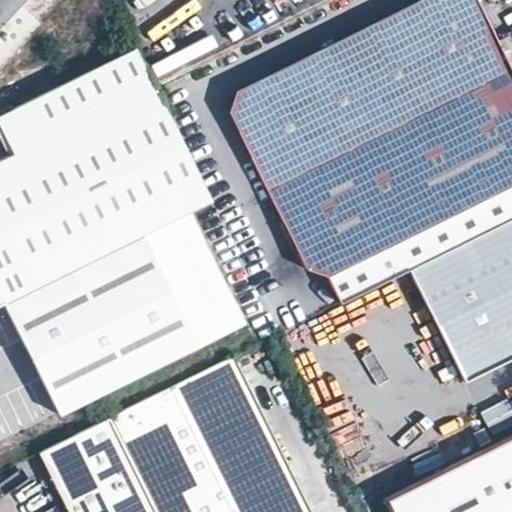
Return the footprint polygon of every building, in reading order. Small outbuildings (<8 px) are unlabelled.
[(402,272),(511,217),(511,79),(471,0),(433,0),(233,98),(225,121),(305,274),(323,283),(334,305),(402,272)] [(0,301),(0,302),(140,235),(199,207),(208,203),(154,91),(135,52),(14,110),(33,149),(13,159),(0,164),(0,301)] [(0,116),(0,131),(13,159),(33,149),(14,110),(0,116)] [(199,207),(140,235),(194,348),(253,319),(199,207)] [(511,217),(402,272),(458,385),(511,357),(511,217)] [(140,235),(0,302),(54,414),(194,348),(140,235)] [(309,511),(232,356),(105,418),(34,453),(63,511),(309,511)] [(511,511),(511,431),(384,493),(392,511),(511,511)]
